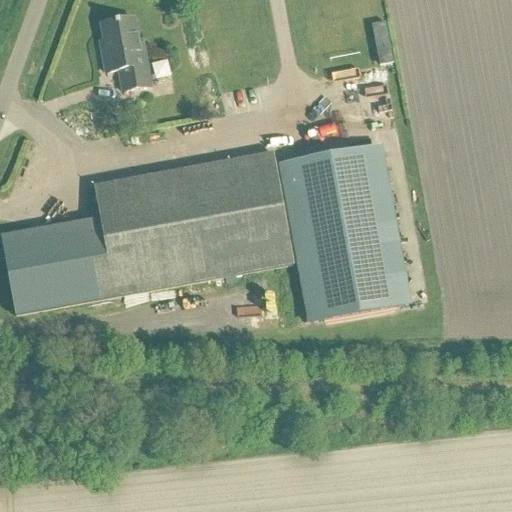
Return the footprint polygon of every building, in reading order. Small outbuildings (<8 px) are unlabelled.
[(287,85),(271,1),(188,15),(204,99),(287,85)] [(139,49),(134,22),(102,28),(108,61),(104,61),(107,77),(120,75),(124,96),(151,91),(143,48),(139,49)] [(288,167),(318,327),(401,312),(372,152),(288,167)] [(273,157),(133,183),(153,295),(294,269),(273,157)] [(153,295),(133,183),(95,190),(100,222),(2,240),(16,320),(153,295)]
